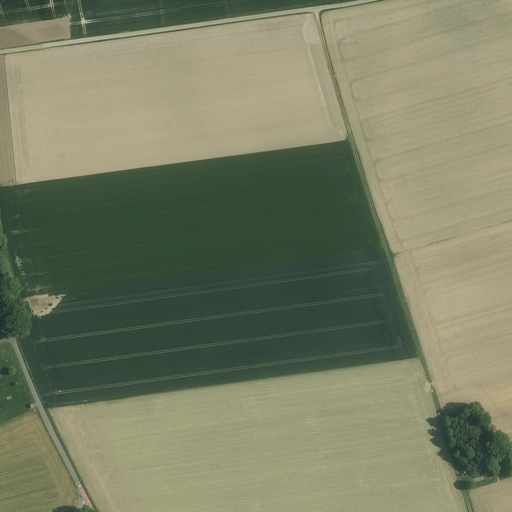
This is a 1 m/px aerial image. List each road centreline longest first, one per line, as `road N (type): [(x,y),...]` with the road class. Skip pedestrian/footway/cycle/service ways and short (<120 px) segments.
road 1 (track): [(470,511),(316,9)]
road 2 (unclassified): [(363,0),(0,52)]
road 3 (unclassified): [(0,304),(85,500)]
